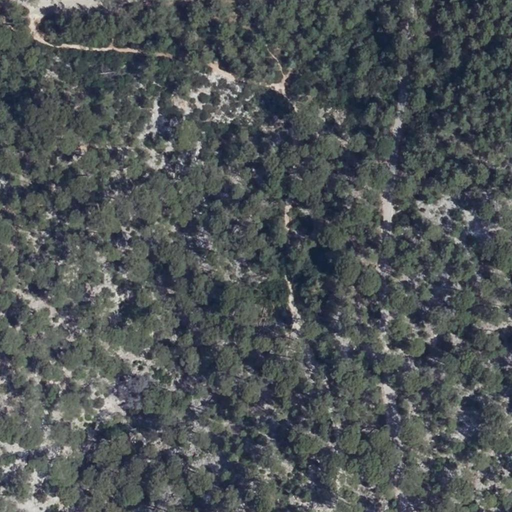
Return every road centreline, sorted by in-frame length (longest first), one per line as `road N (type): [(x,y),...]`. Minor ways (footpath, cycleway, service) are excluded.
road 1 (track): [(19,35),(221,69),(287,97),(295,122),(288,208),(295,309),(337,424),(330,511)]
road 2 (unclassified): [(407,511),(384,278),(387,199),(418,0)]
